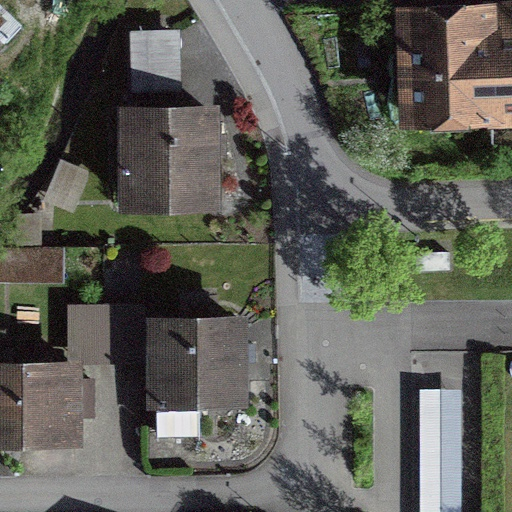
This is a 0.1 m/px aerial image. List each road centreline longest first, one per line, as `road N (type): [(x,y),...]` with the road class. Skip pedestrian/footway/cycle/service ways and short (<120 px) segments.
road 1 (residential): [(322,202),(328,328),(316,491)]
road 2 (residential): [(241,0),(292,103),(322,202)]
road 3 (residential): [(322,202),(511,197)]
